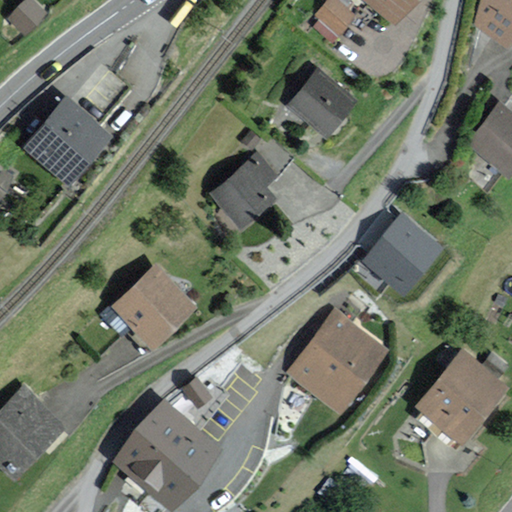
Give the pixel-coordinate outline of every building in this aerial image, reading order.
[(45,16),(30,0),(12,17),(26,33),(45,16)] [(352,16),(332,0),(330,0),(318,15),(338,32),(352,16)] [(414,0),(366,0),(396,23),(414,0)] [(511,0),(480,0),(470,14),(511,43),(511,0)] [(358,100),(319,68),(288,105),(327,137),(358,100)] [(114,133),(64,92),(22,144),(71,185),(114,133)] [(511,174),(511,110),(498,101),(467,146),(511,176),(511,174)] [(278,173),(257,151),(213,191),(246,228),(278,199),(265,185),(278,173)] [(0,156),(0,192),(18,176),(0,156)] [(403,214),(364,259),(406,294),(444,248),(403,214)] [(198,307),(156,264),(112,306),(154,349),(198,307)] [(390,352),(337,310),(288,371),(341,413),(390,352)] [(511,390),(511,388),(462,348),(418,403),(468,444),(511,390)] [(201,371),(184,380),(196,402),(213,393),(201,371)] [(68,426),(23,383),(0,407),(0,467),(15,482),(68,426)] [(225,452),(167,401),(117,459),(176,509),(225,452)]
